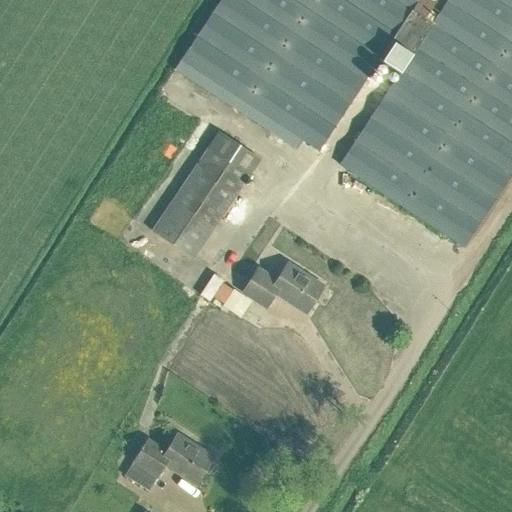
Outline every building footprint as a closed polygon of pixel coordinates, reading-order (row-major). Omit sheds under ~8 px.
[(511,0),(450,0),(434,24),(413,11),(420,0),(219,0),(183,55),(323,147),(378,65),(398,79),(343,162),(470,246),(511,182),(511,0)] [(192,258),(258,159),(217,131),(151,230),(192,258)] [(326,288),(288,264),(278,280),(258,268),(242,294),(267,310),(277,294),(309,314),(326,288)] [(222,285),(214,297),(223,304),(232,291),(222,285)] [(215,457),(177,434),(165,453),(145,441),(132,462),(124,476),(149,492),(158,478),(165,467),(196,487),(215,457)] [(270,446),(270,463),(280,463),(280,446),(270,446)]
